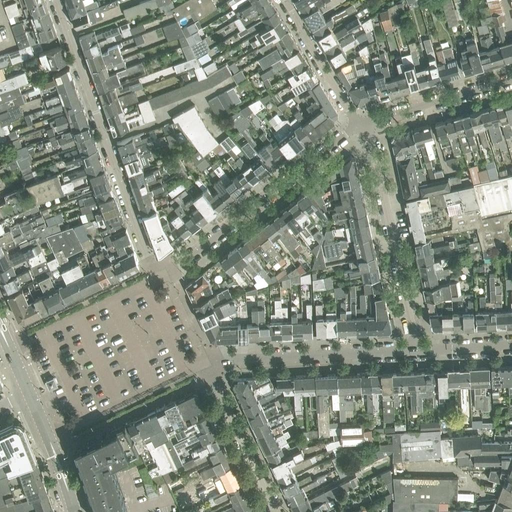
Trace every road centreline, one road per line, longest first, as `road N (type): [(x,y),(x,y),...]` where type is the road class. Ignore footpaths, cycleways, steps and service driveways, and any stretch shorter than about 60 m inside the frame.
road 1 (residential): [(154,276),(55,0)]
road 2 (residential): [(360,125),(164,272)]
road 3 (residential): [(415,348),(360,125)]
road 4 (residential): [(211,367),(415,348)]
road 5 (residential): [(211,367),(50,444)]
road 6 (residential): [(7,345),(154,276)]
road 7 (residential): [(211,367),(277,511)]
road 8 (residential): [(360,125),(511,80)]
road 9 (residential): [(283,0),(360,125)]
